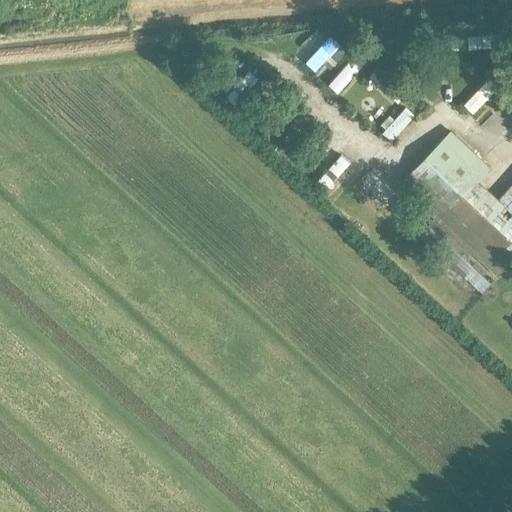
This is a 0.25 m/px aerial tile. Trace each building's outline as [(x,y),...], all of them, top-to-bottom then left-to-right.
[(306,58),(316,68),(327,58),(333,64),(349,48),(333,32),(306,58)] [(496,32),(470,33),(471,44),(496,43),(496,32)] [(330,80),(339,89),(364,63),(355,54),(330,80)] [(251,71),(229,92),(238,101),(260,80),(251,71)] [(491,75),(465,99),(475,109),(500,85),(491,75)] [(396,138),(414,108),(404,101),(385,132),(396,138)] [(511,187),(500,200),(480,180),(485,175),(447,138),(400,188),(434,217),(429,223),(369,170),(359,182),(482,292),(511,259),(511,187)] [(332,185),(349,157),(339,150),(322,179),(332,185)]
